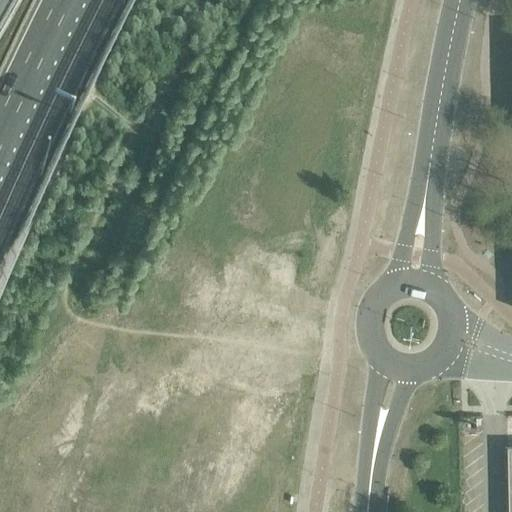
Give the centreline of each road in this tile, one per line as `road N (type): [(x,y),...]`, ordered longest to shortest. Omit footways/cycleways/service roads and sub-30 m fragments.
road 1 (tertiary): [(431,159),(459,0)]
road 2 (tertiary): [(383,359),(368,420),(366,511)]
road 3 (tertiary): [(369,511),(396,409),(417,368)]
road 4 (tertiary): [(431,159),(398,286)]
road 5 (tertiary): [(429,289),(431,159)]
road 6 (motorway): [(0,116),(56,0)]
